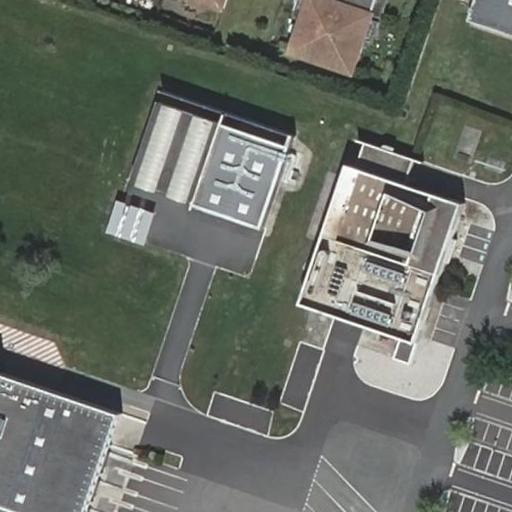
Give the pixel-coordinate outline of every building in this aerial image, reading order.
[(210,0),(210,4),(225,9),(228,0),(210,0)] [(328,0),(314,0),(296,56),(357,76),(376,17),(373,16),(377,4),(380,5),(381,0),(351,0),(340,35),(334,33),(343,5),(328,0)] [(511,0),(478,0),(470,23),(511,37),(511,0)] [(263,222),(290,146),(159,102),(134,178),(141,181),(140,184),(159,191),(161,187),(173,191),(172,195),(190,201),(192,198),(205,202),(203,206),(224,213),(226,209),(238,213),(236,217),(256,224),(257,220),(263,222)] [(469,203),(360,161),(306,303),(352,321),(367,327),(359,348),(402,364),(409,344),(414,346),(469,203)] [(339,177),(328,173),(307,234),(318,238),(339,177)] [(153,244),(160,210),(119,200),(111,234),(153,244)] [(92,511),(127,413),(0,370),(0,511),(92,511)]
